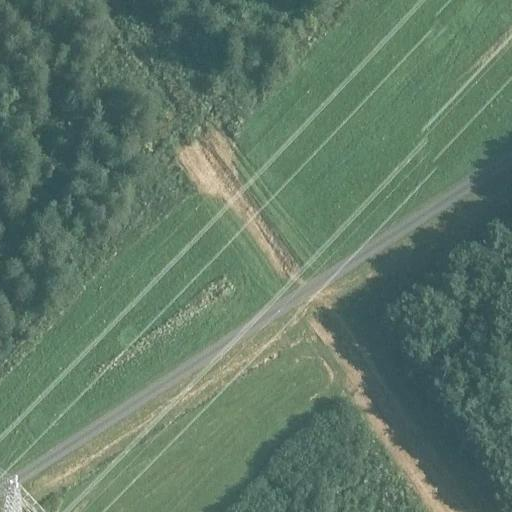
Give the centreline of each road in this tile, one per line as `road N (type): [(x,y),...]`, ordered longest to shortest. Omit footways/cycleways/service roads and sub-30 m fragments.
road 1 (unclassified): [(0,491),(511,156)]
road 2 (track): [(478,511),(318,283)]
road 3 (track): [(434,511),(288,303)]
